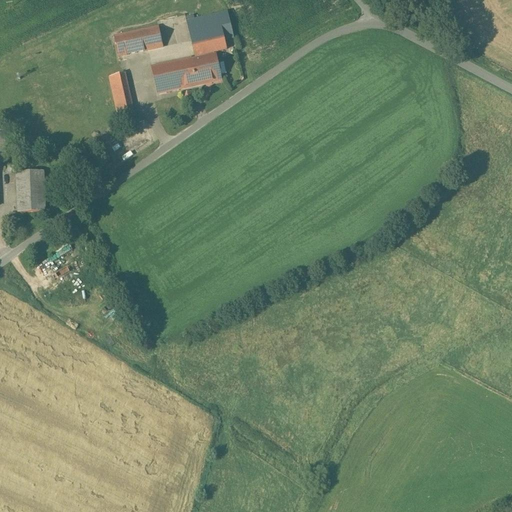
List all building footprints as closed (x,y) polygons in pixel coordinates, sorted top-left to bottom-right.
[(161,0),(160,2),(158,3),(157,5),(157,6),(157,8),(156,10),(157,13),(157,14),(158,16),(160,18),(162,20),(163,20),(165,21),(167,22),(169,22),(171,22),(173,21),(175,21),(176,19),(178,18),(179,16),(180,15),(180,13),(181,12),(181,10),(181,8),(180,7),(180,5),(179,3),(177,1),(176,0),(161,0)] [(227,13),(186,22),(195,57),(226,49),(224,40),(233,38),(227,13)] [(157,21),(138,25),(139,31),(158,27),(157,21)] [(139,31),(114,37),(118,56),(162,47),(158,27),(139,31)] [(215,55),(191,60),(191,59),(152,67),(158,93),(220,80),(219,75),(226,74),(223,63),(217,64),(215,55)] [(124,74),(109,77),(117,112),(132,109),(124,74)] [(132,109),(117,112),(118,118),(133,115),(132,109)] [(0,152),(11,152),(10,131),(0,131),(0,152)] [(43,172),(16,173),(18,213),(45,212),(43,172)]
